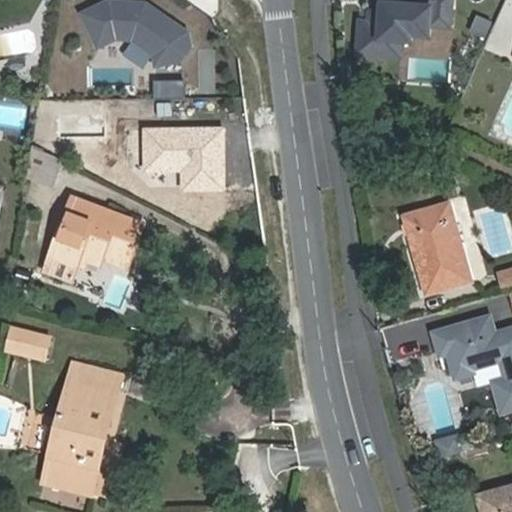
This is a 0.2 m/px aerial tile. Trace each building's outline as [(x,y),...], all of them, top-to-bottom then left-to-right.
[(189,32),(158,9),(138,8),(138,1),(130,0),(106,0),(81,12),(97,47),(116,38),(131,41),(152,55),(155,66),(181,62),(191,47),(189,32)] [(359,73),(380,71),(379,55),(398,53),(409,52),(408,46),(426,44),(425,33),(444,31),(440,0),(424,0),(417,1),(416,0),(361,0),(362,7),(377,5),(378,19),(370,20),(371,30),(364,30),(365,41),(356,42),(359,73)] [(158,9),(147,2),(138,1),(138,8),(158,9)] [(379,55),(380,71),(400,69),(398,53),(379,55)] [(222,190),(222,130),(144,130),(144,166),(147,170),(181,170),(181,186),(185,190),(222,190)] [(62,158),(32,144),(27,175),(52,184),(62,158)] [(106,251),(128,260),(142,223),(73,195),(67,212),(61,226),(45,269),(72,280),(78,265),(84,249),(104,257),(106,251)] [(450,203),(407,215),(428,294),(472,281),(450,203)] [(61,226),(67,212),(59,209),(53,223),(61,226)] [(101,265),(104,257),(84,249),(78,265),(85,267),(88,260),(101,265)] [(126,266),(128,260),(106,251),(104,257),(126,266)] [(511,269),(501,272),(505,287),(511,284),(511,269)] [(487,317),(435,332),(440,349),(448,347),(456,377),(475,372),(473,368),(502,360),(507,378),(494,382),(503,412),(511,409),(511,329),(492,335),(487,317)] [(47,335),(13,326),(7,349),(41,357),(47,335)] [(69,377),(108,387),(115,373),(73,361),(69,377)] [(115,373),(108,387),(110,388),(98,435),(107,437),(122,374),(115,373)] [(43,481),(61,485),(108,387),(69,377),(43,481)] [(108,387),(61,485),(85,491),(91,467),(99,469),(107,437),(98,435),(110,388),(108,387)] [(439,443),(443,457),(459,452),(456,438),(439,443)] [(112,495),(122,443),(108,440),(97,492),(112,495)] [(93,493),(99,469),(91,467),(85,491),(93,493)] [(511,511),(511,486),(479,495),(484,511),(511,511)]
